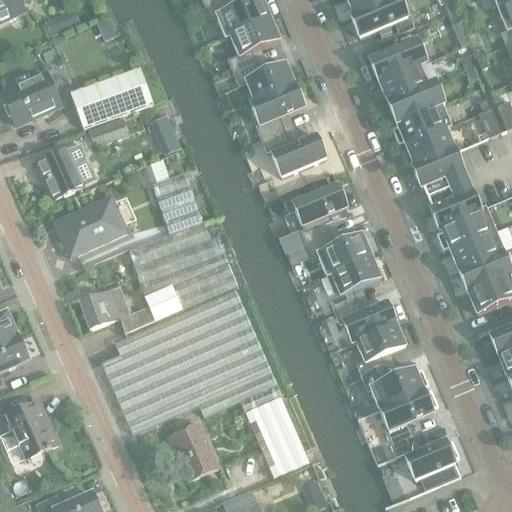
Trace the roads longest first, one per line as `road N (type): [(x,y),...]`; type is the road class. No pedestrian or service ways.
road 1 (residential): [(298,0),(511,505)]
road 2 (residential): [(141,511),(0,197)]
